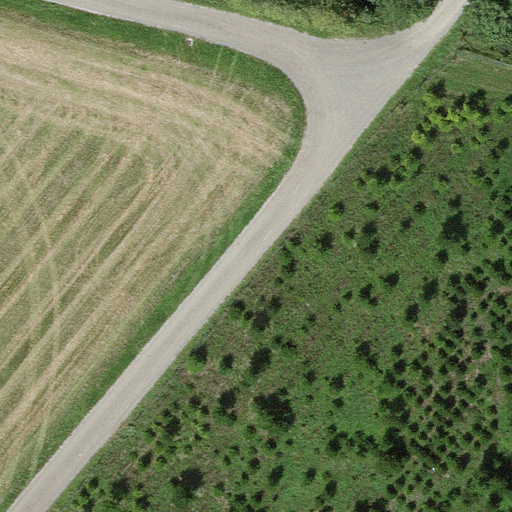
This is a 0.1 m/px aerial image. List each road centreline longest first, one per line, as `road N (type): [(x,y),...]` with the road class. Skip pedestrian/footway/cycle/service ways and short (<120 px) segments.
road 1 (track): [(41,511),(392,84)]
road 2 (track): [(392,84),(91,0)]
